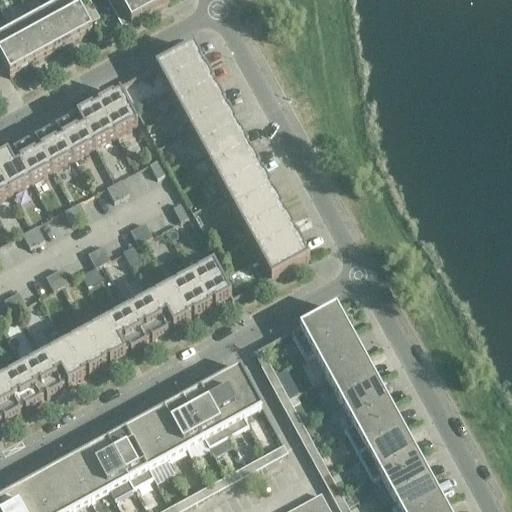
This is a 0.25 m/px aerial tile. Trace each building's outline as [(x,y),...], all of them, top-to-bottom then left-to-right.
[(72,0),(69,0),(51,10),(70,47),(92,35),(86,26),(83,19),(79,12),(72,0)] [(169,7),(165,0),(117,0),(116,1),(107,6),(122,33),(169,7)] [(89,6),(79,12),(83,19),(93,13),(89,6)] [(70,47),(51,10),(31,21),(50,58),(70,47)] [(97,20),(93,13),(83,19),(86,26),(97,20)] [(50,58),(31,21),(11,32),(30,69),(50,58)] [(30,69),(11,32),(0,38),(0,63),(9,80),(30,69)] [(205,73),(193,51),(155,72),(167,94),(205,73)] [(217,94),(205,73),(167,94),(178,115),(217,94)] [(228,115),(217,94),(178,115),(190,136),(228,115)] [(137,129),(121,99),(114,103),(113,101),(97,109),(115,141),(137,129)] [(115,141),(97,109),(98,111),(93,114),(92,112),(76,120),(94,153),(115,141)] [(240,136),(228,115),(190,136),(201,157),(240,136)] [(94,153),(76,120),(76,121),(77,123),(72,126),(70,124),(55,132),(73,164),(94,153)] [(73,164),(55,132),(56,134),(51,137),(49,135),(34,143),(52,176),(73,164)] [(251,157),(240,136),(201,157),(213,178),(251,157)] [(52,176),(34,143),(34,144),(35,146),(30,149),(28,147),(13,155),(31,187),(52,176)] [(31,187),(13,155),(14,157),(8,160),(7,158),(0,162),(0,180),(10,199),(31,187)] [(263,178),(251,157),(213,178),(224,199),(263,178)] [(164,179),(157,165),(149,169),(157,183),(164,179)] [(274,199),(263,178),(224,199),(236,220),(274,199)] [(0,204),(10,199),(0,180),(0,204)] [(129,199),(121,185),(114,189),(121,203),(129,199)] [(121,203),(114,189),(106,193),(114,207),(121,203)] [(286,221),(274,199),(236,220),(247,241),(286,221)] [(87,222),(79,208),(71,212),(79,226),(87,222)] [(188,222),(180,208),(173,212),(181,226),(188,222)] [(79,226),(71,212),(64,216),(72,230),(79,226)] [(297,242),(286,221),(247,241),(259,263),(297,242)] [(144,228),(137,232),(145,246),(152,242),(144,228)] [(44,245),(37,231),(29,235),(37,249),(44,245)] [(145,246),(137,232),(130,236),(137,250),(145,246)] [(37,249),(29,235),(22,239),(30,253),(37,249)] [(309,264),(297,242),(259,263),(271,284),(309,264)] [(102,251),(95,255),(103,269),(110,265),(102,251)] [(103,269),(95,255),(88,259),(95,273),(103,269)] [(231,301),(213,268),(191,280),(209,313),(208,310),(214,308),(215,310),(231,301)] [(60,274),(53,278),(61,292),(68,288),(60,274)] [(61,292),(53,278),(45,282),(53,296),(61,292)] [(209,313),(191,280),(170,292),(188,324),(187,322),(192,319),(194,321),(209,313)] [(188,324),(170,292),(149,304),(167,336),(166,333),(171,331),(173,333),(188,324)] [(18,297),(11,301),(18,315),(26,311),(18,297)] [(18,315),(11,301),(3,305),(11,319),(18,315)] [(167,336),(149,304),(128,315),(146,347),(145,345),(150,342),(152,344),(167,336)] [(350,338),(336,312),(290,337),(304,362),(313,358),(350,338)] [(146,347),(128,315),(107,327),(125,359),(124,356),(129,354),(130,356),(146,347)] [(125,359),(107,327),(86,338),(104,371),(104,370),(103,368),(108,365),(109,367),(125,359)] [(104,371),(86,338),(65,350),(83,382),(82,380),(87,377),(88,379),(104,371)] [(363,362),(350,338),(313,358),(326,382),(363,362)] [(83,382),(65,350),(44,361),(61,394),(62,393),(61,391),(66,388),(67,390),(83,382)] [(261,354),(255,358),(262,371),(268,367),(261,354)] [(61,394),(44,361),(23,373),(40,405),(41,405),(40,403),(45,400),(46,402),(61,394)] [(376,386),(363,362),(326,382),(339,406),(376,386)] [(40,405),(23,373),(2,384),(19,417),(20,416),(19,414),(24,411),(25,413),(40,405)] [(263,412),(241,373),(221,383),(243,423),(263,412)] [(247,432),(243,423),(221,383),(202,394),(228,442),(247,432)] [(19,417),(2,384),(0,384),(0,424),(3,423),(4,425),(19,417)] [(390,411),(376,386),(339,406),(353,431),(390,411)] [(281,390),(273,394),(280,407),(288,403),(281,390)] [(228,442),(202,394),(183,404),(205,444),(209,453),(228,442)] [(295,416),(288,403),(280,407),(287,420),(295,416)] [(205,444),(183,404),(164,415),(186,454),(205,444)] [(403,435),(390,411),(353,431),(344,436),(357,460),(403,435)] [(186,454),(164,415),(145,425),(167,465),(186,454)] [(167,465),(145,425),(126,435),(148,475),(167,465)] [(153,484),(148,475),(126,435),(107,446),(129,485),(134,494),(153,484)] [(417,460),(403,435),(357,460),(371,485),(380,480),(417,460)] [(308,439),(300,443),(307,456),(315,452),(308,439)] [(129,485),(107,446),(88,456),(110,496),(129,485)] [(322,465),(315,452),(307,456),(314,469),(322,465)] [(275,454),(263,461),(267,469),(279,462),(275,454)] [(110,496),(88,456),(69,467),(91,506),(110,496)] [(430,484),(417,460),(380,480),(393,504),(430,484)] [(267,469),(263,461),(251,467),(256,475),(267,469)] [(80,511),(91,506),(69,467),(50,477),(69,511),(80,511)] [(237,475),(225,482),(229,489),(241,483),(237,475)] [(69,511),(50,477),(31,487),(44,511),(69,511)] [(229,489),(225,482),(213,488),(218,496),(229,489)] [(437,511),(443,509),(430,484),(393,504),(397,511),(437,511)] [(44,511),(31,487),(12,498),(19,511),(44,511)] [(334,488),(327,492),(334,505),(341,501),(334,488)] [(199,496),(187,502),(192,510),(203,504),(199,496)] [(19,511),(12,498),(0,504),(0,511),(19,511)] [(347,511),(341,501),(334,505),(337,511),(347,511)] [(187,511),(192,510),(187,502),(176,509),(177,511),(187,511)]
